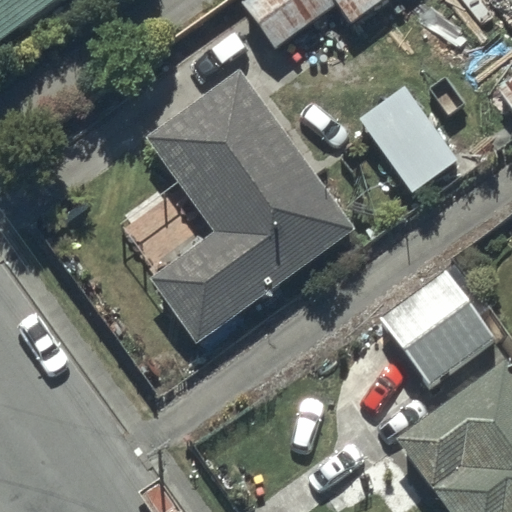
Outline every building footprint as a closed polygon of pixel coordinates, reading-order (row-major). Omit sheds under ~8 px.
[(0,0),(0,42),(61,0),(0,0)] [(246,0),(243,3),(278,48),(337,3),(353,24),(384,0),(246,0)] [(356,229),(241,69),(150,138),(217,231),(196,246),(169,207),(141,227),(172,270),(154,282),(198,343),(356,229)] [(406,87),(359,119),(411,193),(458,160),(406,87)] [(446,271),(383,316),(431,387),(470,358),(479,370),(502,354),(491,340),(494,338),(446,271)] [(511,511),(511,364),(509,360),(400,439),(451,511),(511,511)]
